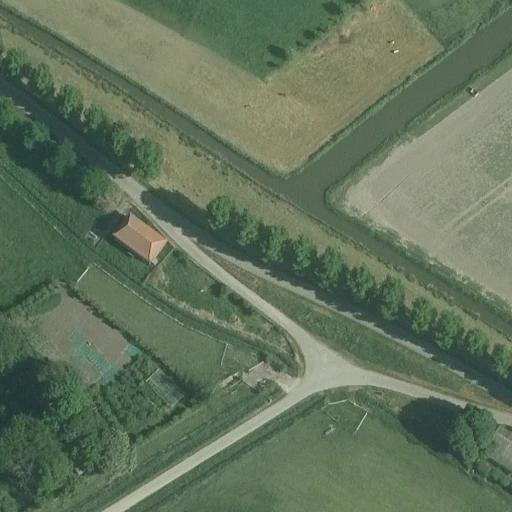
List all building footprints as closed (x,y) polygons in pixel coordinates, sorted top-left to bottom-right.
[(149,267),(165,246),(129,220),(114,241),(149,267)] [(78,404),(67,413),(75,424),(87,415),(78,404)] [(511,438),(505,434),(499,430),(481,458),(511,477),(511,438)] [(87,464),(74,472),(78,479),(92,471),(87,464)] [(58,476),(55,486),(59,492),(74,482),(66,471),(58,476)]
